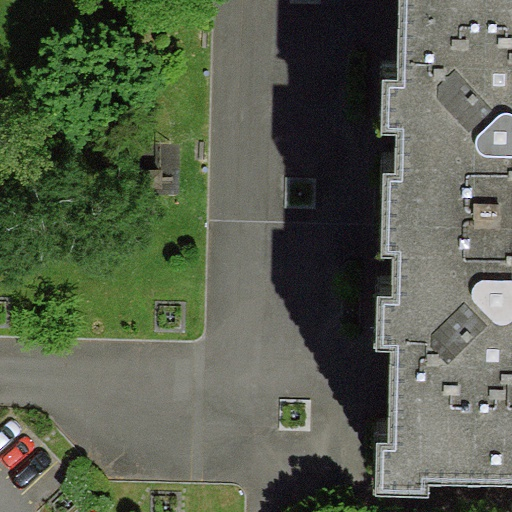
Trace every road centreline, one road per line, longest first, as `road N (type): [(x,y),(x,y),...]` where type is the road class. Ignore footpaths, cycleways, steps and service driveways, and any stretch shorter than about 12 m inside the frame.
road 1 (residential): [(0,375),(79,374),(120,387),(297,486),(350,497),(511,503)]
road 2 (unknown): [(262,466),(286,390),(296,0)]
